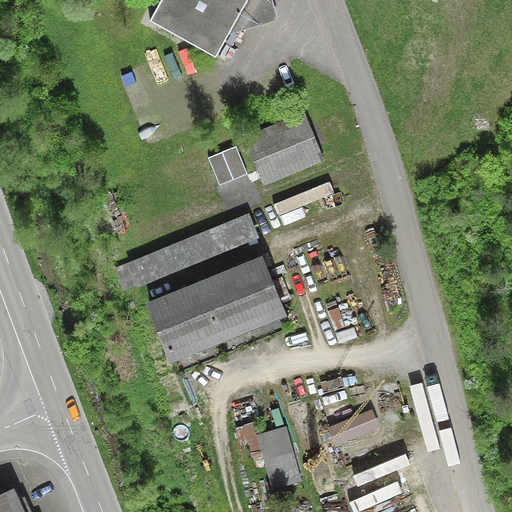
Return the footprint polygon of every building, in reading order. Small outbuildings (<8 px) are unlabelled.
[(161,0),(150,21),(216,57),(228,33),(246,0),(161,0)] [(278,20),(272,0),(246,0),(228,33),(278,20)] [(304,111),(243,135),(263,185),(324,161),(304,111)] [(235,147),(209,158),(220,185),(247,174),(235,147)] [(249,214),(115,268),(125,292),(259,238),(249,214)] [(263,258),(147,304),(172,363),(289,316),(263,258)] [(373,409),(327,427),(335,447),(381,428),(373,409)] [(286,427),(258,435),(273,488),(302,479),(286,427)] [(25,511),(15,488),(0,495),(0,511),(25,511)]
